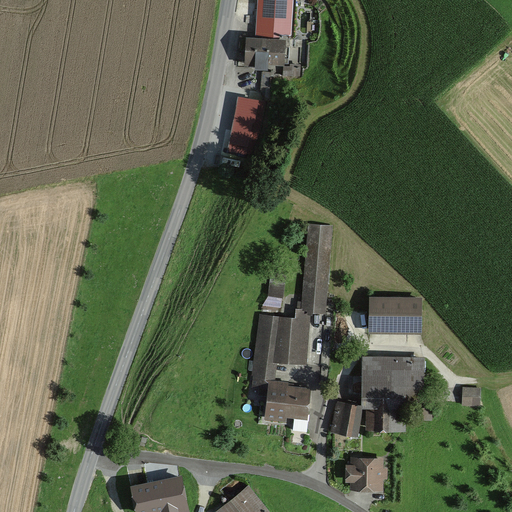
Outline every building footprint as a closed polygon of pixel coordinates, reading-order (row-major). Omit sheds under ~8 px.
[(262,0),(261,36),(283,37),(288,37),(290,0),(262,0)] [(281,61),(283,37),(261,36),(246,35),(245,60),(281,61)] [(302,76),(303,66),(271,65),(271,75),(302,76)] [(334,229),(310,227),(303,313),(327,315),(334,229)] [(270,294),(285,296),(287,281),(272,279),(270,294)] [(423,295),(370,294),(369,311),(369,329),(422,330),(422,313),(423,295)] [(314,322),(261,316),(253,384),(271,386),(267,417),(308,421),(311,393),(284,390),(285,382),(277,381),(280,360),(309,364),(314,322)] [(425,355),(363,353),(361,404),(366,405),(366,428),(406,429),(407,403),(423,403),(425,355)] [(481,387),(463,386),(462,404),(480,405),(481,387)] [(421,419),(432,419),(432,407),(422,406),(421,419)] [(384,456),(351,456),(351,462),(346,462),(345,480),(350,480),(350,487),(383,488),(383,477),(388,477),(388,463),(384,463),(384,456)] [(119,488),(90,508),(92,511),(165,511),(174,506),(143,461),(114,481),(119,488)] [(271,511),(250,486),(217,511),(271,511)]
